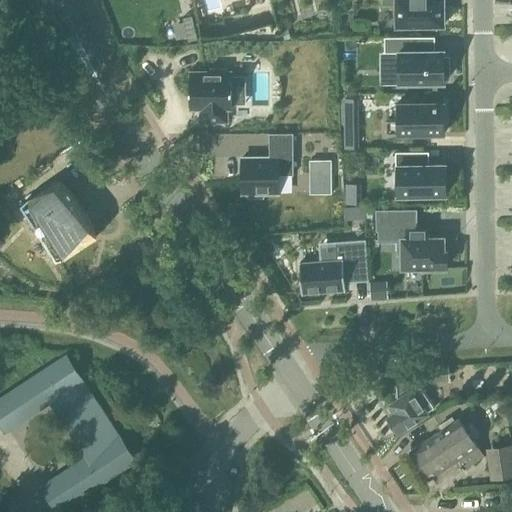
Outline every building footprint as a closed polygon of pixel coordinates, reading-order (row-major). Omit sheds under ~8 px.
[(396,4),(397,26),(444,25),(443,0),(383,0),(383,5),(396,4)] [(190,16),(183,18),(189,41),(195,40),(190,16)] [(290,39),(288,29),(282,31),(284,40),(290,39)] [(450,57),(444,57),(444,51),(411,52),(411,38),(385,38),(385,53),(399,53),(399,84),(445,83),(445,77),(450,77),(450,57)] [(212,72),(191,72),(191,101),(202,101),(202,121),(228,121),(228,108),(233,108),(233,72),(228,72),(228,68),(212,68),(212,72)] [(386,134),(445,133),(445,103),(397,104),(397,120),(386,121),(386,134)] [(358,148),(357,124),(345,124),(346,148),(358,148)] [(270,157),(243,157),(243,193),(248,193),(248,197),(264,197),(264,193),(279,193),(279,175),(294,175),(294,133),(270,133),(270,157)] [(396,152),(396,166),(398,166),(398,195),(446,195),(446,165),(421,165),(421,152),(396,152)] [(331,161),(311,161),(311,175),(323,175),(323,193),(331,193),(331,163),(331,161)] [(29,199),(21,206),(56,261),(65,259),(97,239),(98,236),(94,228),(64,178),(29,199)] [(353,208),(344,209),(345,221),(354,220),(353,208)] [(443,238),(429,238),(429,229),(416,229),(416,211),(377,211),(378,230),(398,230),(398,254),(403,254),(403,268),(423,267),(423,271),(443,271),(443,267),(447,267),(447,252),(444,252),(443,238)] [(337,260),(300,263),(302,293),(346,290),(345,282),(369,280),(366,240),(335,243),(337,260)] [(386,283),(370,284),(371,298),(387,297),(386,283)] [(96,451),(43,486),(58,510),(134,459),(123,443),(119,436),(118,437),(80,380),(81,379),(78,375),(65,356),(0,399),(0,421),(5,430),(58,395),(96,451)] [(423,382),(450,381),(449,365),(422,366),(423,382)] [(395,413),(388,417),(398,433),(434,409),(419,386),(398,382),(397,400),(390,405),(395,413)] [(439,426),(442,431),(412,451),(430,479),(434,477),(438,483),(449,476),(450,478),(483,456),(459,420),(456,422),(452,417),(439,426)] [(511,445),(485,449),(490,481),(511,477),(511,445)]
